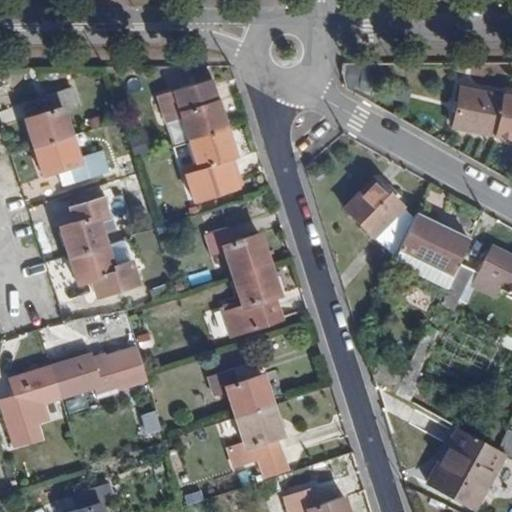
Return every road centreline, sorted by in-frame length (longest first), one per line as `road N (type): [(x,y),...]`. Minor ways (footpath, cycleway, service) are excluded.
road 1 (residential): [(393,511),(278,142),(274,84)]
road 2 (residential): [(304,84),(511,205)]
road 3 (tertiary): [(197,23),(0,26)]
road 4 (tertiary): [(511,27),(318,28)]
